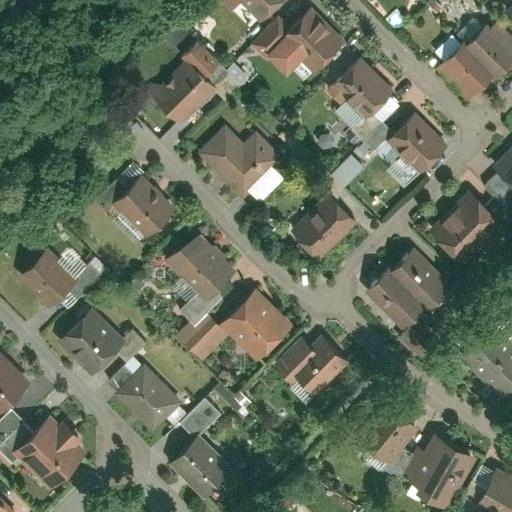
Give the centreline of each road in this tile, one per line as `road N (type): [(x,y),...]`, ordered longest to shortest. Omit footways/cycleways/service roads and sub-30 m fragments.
road 1 (residential): [(337,304),(306,304),(136,136),(105,132)]
road 2 (residential): [(477,127),(468,151),(345,273),(337,304)]
road 3 (residential): [(337,304),(416,379),(511,444)]
road 4 (residential): [(123,455),(103,415),(0,310)]
road 5 (residential): [(477,127),(346,0)]
